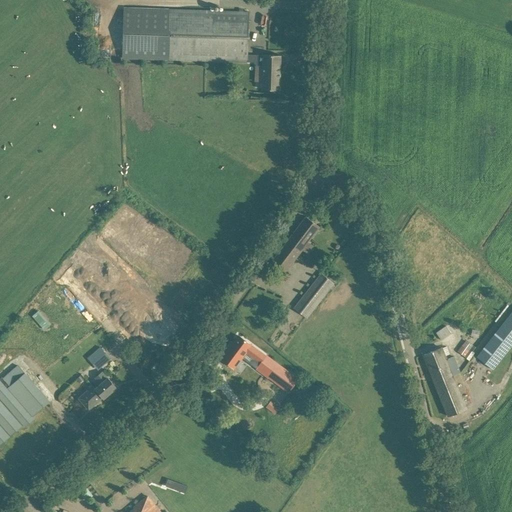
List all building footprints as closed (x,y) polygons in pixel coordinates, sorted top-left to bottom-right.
[(249,12),(169,9),(169,8),(124,7),(123,58),(167,59),(247,62),(247,60),(254,60),(254,62),(256,65),(263,65),(262,90),(279,90),(281,55),(263,54),(263,55),(247,55),(249,12)] [(314,245),(309,241),(319,227),(306,216),(272,260),(286,271),(302,249),(307,253),(314,245)] [(100,249),(96,253),(90,247),(73,261),(79,268),(73,273),(138,347),(165,323),(100,249)] [(307,318),(334,283),(321,273),(294,308),(307,318)] [(37,310),(31,316),(44,329),(49,323),(37,310)] [(511,332),(511,312),(502,325),(511,332)] [(494,369),(511,346),(511,332),(502,325),(478,356),(494,369)] [(441,340),(451,333),(446,326),(436,333),(441,340)] [(471,335),(478,337),(480,331),(472,329),(471,335)] [(229,347),(221,358),(235,369),(243,358),(242,357),(245,353),(260,364),(256,368),(288,392),(298,379),(266,355),(266,356),(239,336),(230,348),(229,347)] [(465,341),(458,351),(469,360),(475,353),(472,351),(474,348),(465,341)] [(111,359),(100,347),(87,358),(93,364),(98,360),(103,366),(111,359)] [(448,416),(458,412),(466,409),(453,375),(460,372),(454,356),(446,359),(442,347),(424,355),(448,416)] [(50,402),(25,373),(18,365),(3,378),(2,377),(0,378),(0,444),(22,426),(24,428),(35,417),(34,415),(50,402)] [(95,389),(103,398),(116,387),(108,378),(107,378),(102,372),(96,377),(101,384),(95,389)] [(103,398),(95,389),(93,385),(78,398),(89,410),(103,398)] [(269,400),(265,407),(276,414),(280,407),(269,400)] [(160,511),(148,496),(134,507),(134,509),(129,511),(160,511)]
